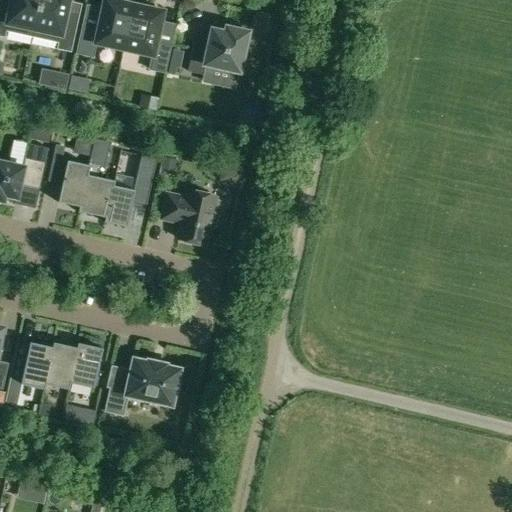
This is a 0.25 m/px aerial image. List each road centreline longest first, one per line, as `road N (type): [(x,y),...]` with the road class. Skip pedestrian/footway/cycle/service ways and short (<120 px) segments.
road 1 (unclassified): [(237,511),(350,0)]
road 2 (residential): [(0,297),(180,336),(192,327),(201,292),(198,277),(183,268),(0,227)]
